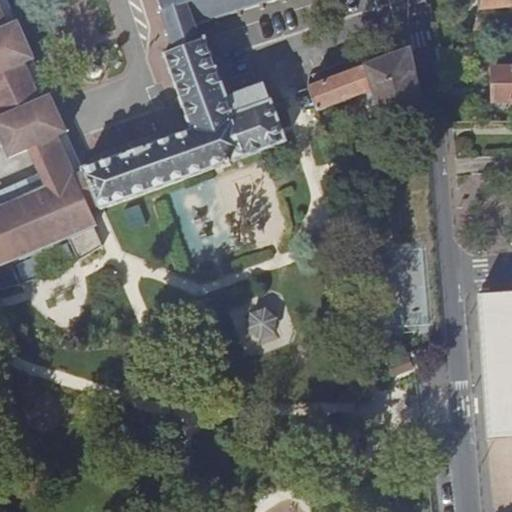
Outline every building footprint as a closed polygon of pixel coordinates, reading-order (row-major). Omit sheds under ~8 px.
[(18,23),(7,0),(0,0),(0,7),(9,27),(14,25),(18,23)] [(0,0),(0,118),(0,119),(0,118),(0,138),(9,159),(28,151),(45,188),(35,193),(0,207),(0,291),(8,290),(21,286),(12,264),(69,240),(78,262),(89,256),(98,250),(101,246),(94,229),(98,227),(92,214),(97,212),(102,210),(85,171),(79,174),(75,176),(58,138),(63,136),(68,134),(51,97),(46,99),(42,101),(25,65),(30,63),(35,61),(19,23),(18,23),(14,25),(9,27),(0,7),(0,0)] [(174,51),(199,43),(197,36),(195,32),(197,31),(196,27),(213,21),(215,25),(219,24),(218,20),(237,13),(239,18),(242,17),(241,12),(259,7),(260,11),(264,10),(263,6),(281,0),(283,4),(286,3),(285,0),(157,0),(160,9),(156,11),(157,15),(162,13),(167,32),(163,34),(164,38),(169,36),(172,45),(174,51)] [(511,0),(481,0),(479,10),(511,6),(511,0)] [(286,144),(271,103),(265,86),(226,100),(204,41),(199,43),(174,51),(164,55),(192,132),(182,136),(115,160),(85,171),(102,210),(102,211),(286,144)] [(469,52),(436,51),(440,72),(465,72),(469,52)] [(401,131),(424,123),(410,52),(309,89),(318,112),(372,92),(380,121),(397,115),(401,131)] [(51,97),(35,61),(30,63),(25,65),(42,101),(46,99),(51,97)] [(511,100),(511,68),(494,68),(494,101),(511,100)] [(511,294),(479,296),(482,337),(484,365),(489,440),(511,439),(511,294)] [(266,308),(250,314),(247,330),(261,341),(276,334),(279,318),(266,308)]
